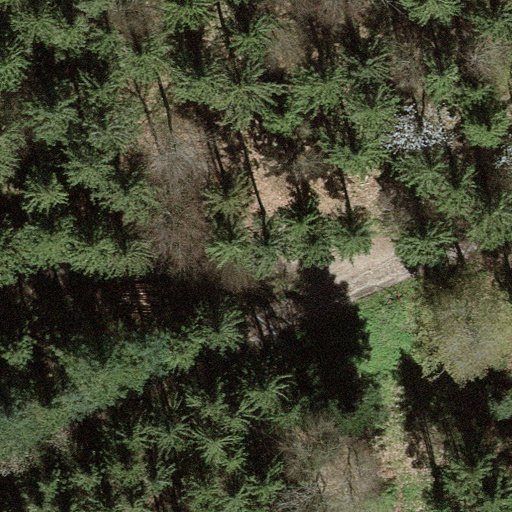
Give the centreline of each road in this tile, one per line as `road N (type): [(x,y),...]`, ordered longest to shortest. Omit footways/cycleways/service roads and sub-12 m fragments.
road 1 (track): [(511,223),(0,445)]
road 2 (track): [(0,273),(425,261)]
